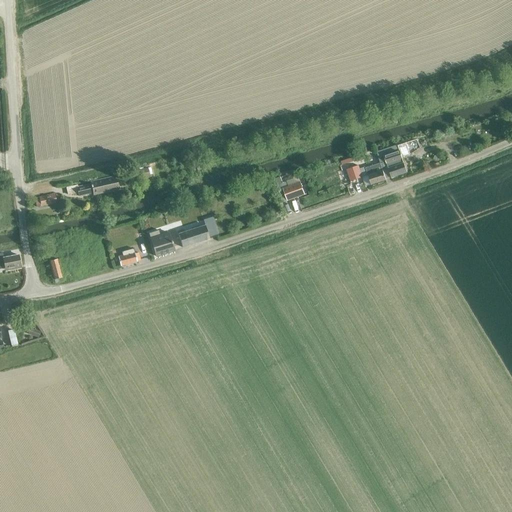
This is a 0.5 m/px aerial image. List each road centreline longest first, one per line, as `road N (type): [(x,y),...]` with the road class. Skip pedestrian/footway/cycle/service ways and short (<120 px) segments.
road 1 (unclassified): [(32,294),(262,232),(511,142)]
road 2 (unclassified): [(32,294),(6,0)]
